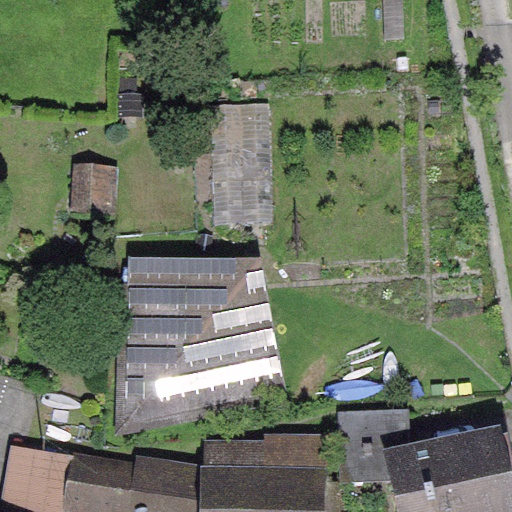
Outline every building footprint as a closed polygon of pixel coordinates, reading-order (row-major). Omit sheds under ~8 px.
[(270,105),(213,107),(218,228),(275,226),(270,105)] [(268,261),(134,264),(127,421),(291,402),(268,261)] [(511,511),(511,451),(407,470),(414,511),(511,511)] [(67,511),(74,463),(18,452),(4,511),(67,511)] [(67,511),(204,511),(204,485),(74,463),(67,511)] [(324,511),(324,483),(204,485),(204,511),(324,511)]
